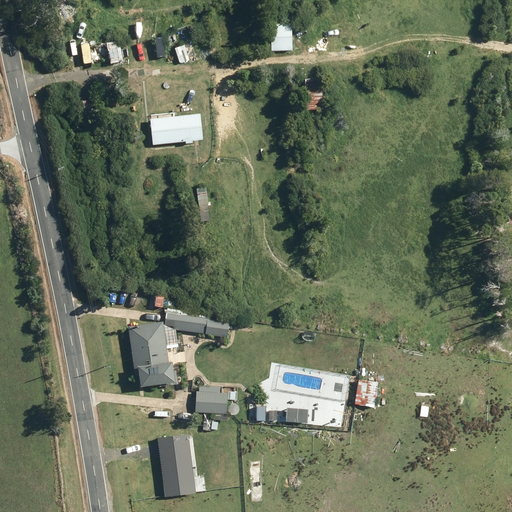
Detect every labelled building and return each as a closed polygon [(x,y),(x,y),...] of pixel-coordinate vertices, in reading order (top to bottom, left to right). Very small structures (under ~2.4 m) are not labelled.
[(270,24),(270,52),(292,51),(292,24),(270,24)] [(175,29),(181,45),(192,41),(187,25),(175,29)] [(94,45),(98,67),(123,62),(119,41),(94,45)] [(174,49),(180,64),(189,61),(184,45),(174,49)] [(304,80),(306,110),(323,109),(321,78),(304,80)] [(91,100),(73,103),(77,124),(95,121),(91,100)] [(149,120),(152,146),(184,143),(185,145),(192,144),(192,142),(202,141),(200,115),(149,120)] [(197,188),(201,222),(211,220),(207,187),(197,188)] [(168,286),(158,285),(156,306),(166,307),(168,286)] [(165,307),(164,324),(174,328),(174,329),(204,333),(225,336),(227,321),(209,318),(210,314),(165,307)] [(136,379),(137,386),(172,382),(169,361),(166,361),(165,353),(172,352),(172,349),(176,349),(174,329),(161,324),(161,321),(126,326),(133,379),(136,379)] [(254,347),(245,346),(244,360),(253,361),(254,347)] [(238,355),(226,354),(225,376),(237,376),(238,355)] [(246,375),(250,384),(257,381),(253,372),(246,375)] [(377,407),(379,380),(357,379),(355,405),(377,407)] [(194,413),(225,414),(226,392),(195,390),(194,413)] [(248,423),(263,423),(263,406),(255,406),(256,416),(248,416),(248,423)] [(212,422),(212,414),(204,414),(203,430),(217,431),(218,422),(212,422)] [(376,425),(354,422),(353,433),(375,435),(376,425)] [(189,432),(159,435),(165,496),(195,493),(189,432)] [(289,444),(248,441),(247,452),(288,454),(289,444)]
